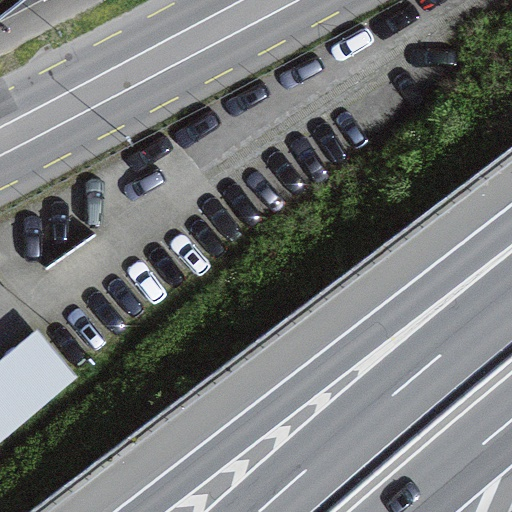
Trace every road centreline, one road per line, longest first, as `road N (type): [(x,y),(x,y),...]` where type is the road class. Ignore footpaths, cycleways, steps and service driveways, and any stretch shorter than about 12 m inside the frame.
road 1 (motorway): [(511,220),(138,511)]
road 2 (motorway): [(511,296),(257,511)]
road 3 (secondary): [(268,0),(0,140)]
road 4 (motorway): [(403,511),(511,418)]
